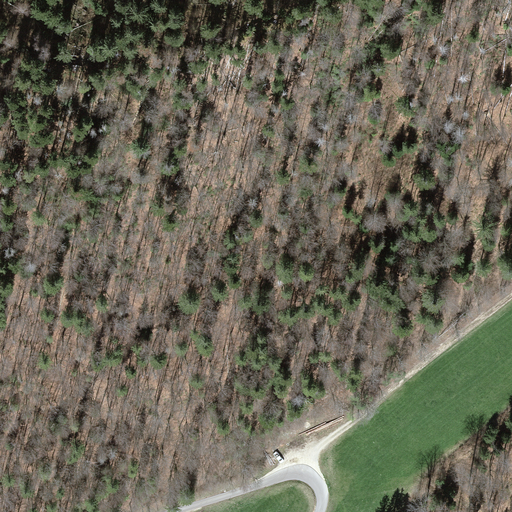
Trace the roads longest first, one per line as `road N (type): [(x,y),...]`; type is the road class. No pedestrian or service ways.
road 1 (track): [(298,471),(318,444),(511,297)]
road 2 (unclassified): [(319,511),(318,482),(298,471),(171,511)]
